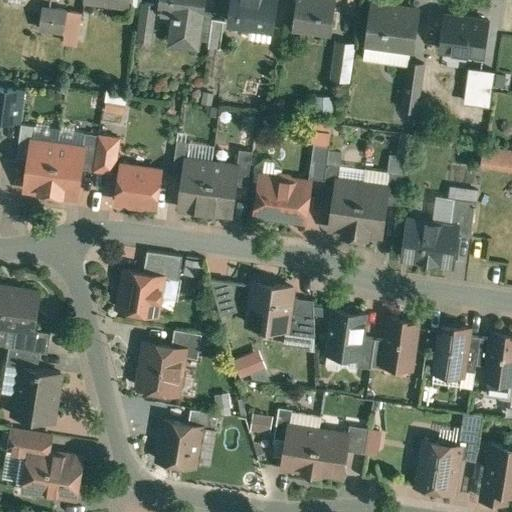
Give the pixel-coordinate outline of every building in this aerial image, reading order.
[(161,0),(160,12),(172,13),(171,16),(177,17),(174,36),(199,39),(202,18),(203,18),(204,12),(205,0),(161,0)] [(275,0),(232,0),(229,22),(251,25),(251,23),(271,26),(271,28),(272,28),(275,0)] [(297,0),(294,27),(313,30),(313,28),(330,30),(334,0),(297,0)] [(155,4),(143,3),(139,29),(151,31),(155,4)] [(419,11),(373,4),(367,42),(414,49),(419,11)] [(69,10),(43,6),(40,27),(66,31),(69,10)] [(81,11),(69,10),(66,31),(65,40),(77,42),(81,11)] [(214,13),(204,12),(203,18),(202,18),(199,39),(210,41),(213,20),(214,13)] [(461,16),(446,13),(441,49),(484,56),(489,20),(478,18),(478,16),(461,14),(461,16)] [(224,21),(213,20),(210,41),(209,50),(220,51),(224,21)] [(356,42),(336,39),(330,78),(350,81),(356,42)] [(425,64),(409,62),(405,93),(420,95),(425,64)] [(493,70),(476,67),(472,94),(489,97),(493,70)] [(27,89),(3,86),(0,108),(0,114),(23,118),(27,89)] [(110,90),(105,110),(125,115),(131,95),(110,90)] [(37,124),(22,122),(17,157),(31,159),(33,139),(35,140),(37,124)] [(101,133),(86,131),(84,147),(85,147),(82,167),(96,169),(101,133)] [(121,136),(101,133),(96,169),(116,172),(121,136)] [(35,140),(33,139),(31,159),(27,187),(41,189),(41,187),(53,188),(59,143),(35,140)] [(191,140),(178,139),(173,174),(185,176),(188,157),(189,157),(191,140)] [(331,143),(315,141),(310,176),(326,178),(328,161),(331,143)] [(84,147),(59,143),(53,188),(64,190),(64,192),(78,195),(82,167),(85,147),(84,147)] [(511,147),(484,144),(481,166),(511,169),(511,147)] [(254,149),(240,147),(238,164),(239,164),(237,183),(248,185),(254,149)] [(189,157),(188,157),(185,176),(181,207),(194,208),(196,207),(197,206),(201,206),(200,211),(206,212),(213,160),(189,157)] [(238,164),(213,160),(206,212),(212,213),(213,208),(217,209),(217,210),(219,212),(232,214),(237,183),(239,164),(238,164)] [(341,163),(328,161),(326,178),(324,193),(336,194),(338,178),(339,178),(341,163)] [(162,169),(123,163),(118,198),(131,200),(131,203),(144,205),(145,202),(157,204),(162,169)] [(403,172),(390,170),(388,185),(389,185),(387,202),(399,203),(403,172)] [(291,173),(281,172),(276,176),(268,175),(261,180),(257,211),(306,218),(311,181),(296,179),(291,173)] [(339,178),(338,178),(336,194),(331,227),(345,229),(344,232),(357,233),(364,181),(339,178)] [(388,185),(364,181),(357,233),(369,235),(369,232),(382,234),(387,202),(389,185),(388,185)] [(478,199),(448,195),(444,222),(459,224),(458,233),(473,235),(478,199)] [(444,222),(409,217),(404,256),(421,259),(422,260),(436,262),(437,261),(453,263),(458,233),(459,224),(444,222)] [(184,254),(149,248),(145,271),(165,274),(165,275),(180,278),(184,254)] [(145,271),(126,267),(124,285),(125,285),(123,299),(121,298),(120,305),(174,315),(174,314),(159,312),(165,275),(165,274),(145,271)] [(230,281),(212,279),(221,312),(238,308),(230,281)] [(294,286),(254,280),(249,322),(287,327),(288,327),(293,295),(294,286)] [(40,289),(0,283),(0,323),(18,327),(34,329),(35,328),(40,289)] [(315,298),(293,295),(288,327),(287,327),(284,345),(315,349),(315,298)] [(367,312),(334,307),(328,350),(360,354),(361,354),(364,335),(367,312)] [(400,316),(391,315),(388,338),(384,362),(385,362),(412,366),(418,322),(400,319),(400,316)] [(461,328),(442,325),(436,369),(464,373),(464,369),(469,333),(470,326),(461,325),(461,328)] [(34,329),(18,327),(15,346),(40,350),(49,351),(52,331),(35,328),(34,329)] [(205,333),(177,328),(174,346),(186,348),(184,355),(200,358),(205,333)] [(503,331),(494,330),(493,337),(489,364),(487,376),(511,379),(511,335),(503,334),(503,331)] [(469,333),(464,369),(476,370),(477,362),(481,335),(469,333)] [(376,337),(364,335),(361,354),(360,354),(359,365),(372,366),(376,337)] [(481,335),(477,362),(489,364),(493,337),(481,335)] [(388,338),(376,337),(372,366),(372,364),(385,366),(385,362),(384,362),(388,338)] [(174,346),(150,342),(141,388),(172,393),(175,377),(180,378),(184,355),(186,348),(174,346)] [(15,346),(9,345),(7,362),(22,365),(37,367),(40,350),(15,346)] [(260,349),(234,358),(241,375),(266,365),(260,349)] [(37,367),(22,365),(14,414),(52,420),(60,371),(37,367)] [(219,411),(192,406),(189,421),(203,424),(217,427),(219,411)] [(294,408),(280,406),(275,437),(288,439),(290,423),(291,423),(293,410),(294,408)] [(323,415),(293,410),(291,423),(320,428),(323,415)] [(273,416),(254,412),(251,429),(270,432),(273,416)] [(189,421),(165,417),(158,457),(196,464),(203,424),(189,421)] [(483,424),(463,421),(460,444),(461,444),(459,457),(477,460),(483,424)] [(291,423),(290,423),(288,439),(283,465),(313,470),(320,428),(291,423)] [(371,426),(351,423),(349,433),(350,433),(347,449),(366,452),(371,426)] [(54,433),(13,427),(10,449),(30,453),(31,446),(51,449),(54,433)] [(320,428),(313,470),(343,475),(347,449),(350,433),(349,433),(320,428)] [(460,444),(425,438),(418,483),(454,489),(459,457),(461,444),(460,444)] [(511,448),(509,445),(492,442),(483,497),(498,499),(499,490),(511,492),(511,448)] [(51,449),(31,446),(30,453),(28,464),(24,466),(23,472),(26,476),(24,487),(77,496),(84,454),(51,449)]
